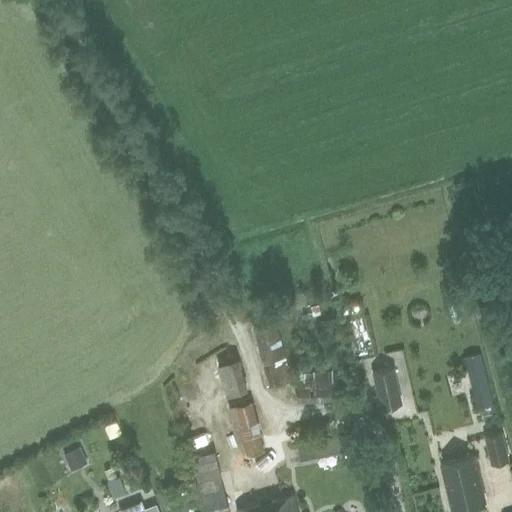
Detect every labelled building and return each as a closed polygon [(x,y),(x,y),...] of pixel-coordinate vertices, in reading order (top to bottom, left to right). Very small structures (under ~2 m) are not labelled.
[(268,386),(288,380),(272,322),(252,328),(268,386)] [(475,404),(492,400),(481,353),(464,357),(475,404)] [(216,362),(226,394),(246,388),(237,356),(216,362)] [(392,366),(373,370),(381,405),(401,401),(392,366)] [(296,401),(338,400),(337,371),(295,372),(296,401)] [(227,406),(236,439),(241,438),(245,456),(263,451),(259,433),(260,433),(252,400),(227,406)] [(507,458),(500,431),(485,434),(488,447),(492,462),(507,458)] [(95,451),(93,439),(76,441),(78,454),(95,451)] [(319,459),(316,440),(295,443),(298,462),(319,459)] [(197,480),(220,475),(214,450),(191,455),(197,480)] [(484,500),(473,454),(440,462),(451,508),(484,500)] [(125,492),(119,477),(107,482),(113,497),(125,492)] [(197,483),(204,511),(226,511),(228,511),(219,477),(197,483)] [(294,511),(291,495),(271,500),(274,511),(294,511)] [(274,511),(271,500),(237,508),(238,511),(274,511)]
